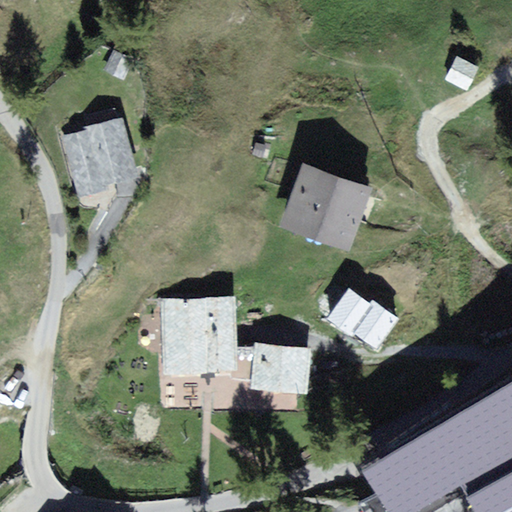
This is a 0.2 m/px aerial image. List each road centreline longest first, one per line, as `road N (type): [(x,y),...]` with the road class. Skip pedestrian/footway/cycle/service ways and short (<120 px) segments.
road 1 (unclassified): [(0,104),(53,191),(60,262),(35,452),(49,489),(83,511)]
road 2 (unclassified): [(215,511),(315,476),(506,358)]
road 3 (track): [(511,267),(480,245),(426,146),(423,123),(511,74)]
road 4 (track): [(142,201),(125,239),(51,311)]
